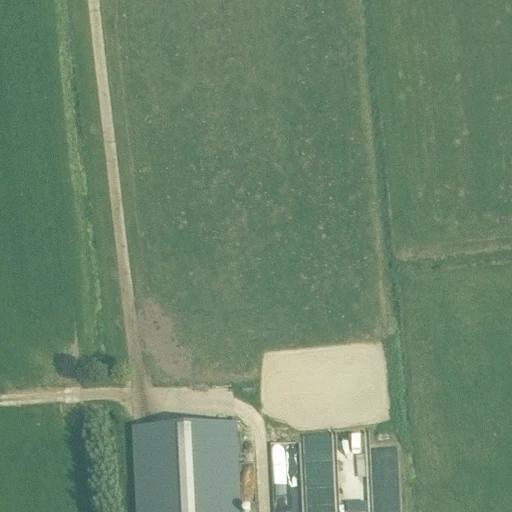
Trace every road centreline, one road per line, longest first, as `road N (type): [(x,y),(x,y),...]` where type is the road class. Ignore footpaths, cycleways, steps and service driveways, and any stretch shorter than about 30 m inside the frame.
road 1 (track): [(260,511),(256,424),(137,393),(93,0)]
road 2 (track): [(137,393),(0,401)]
